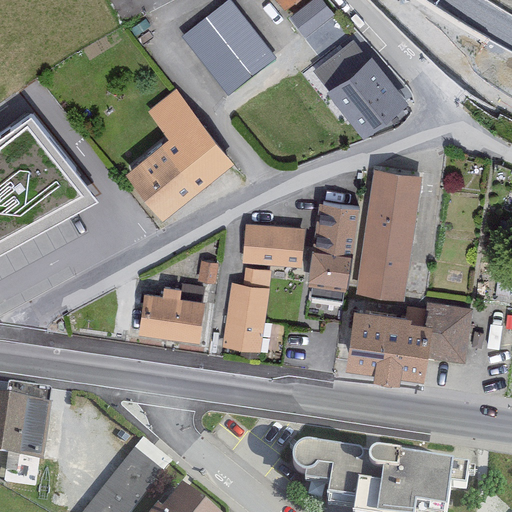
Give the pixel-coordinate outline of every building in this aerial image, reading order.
[(333,8),(326,0),(304,0),(289,13),(305,32),(333,8)] [(266,53),(224,2),(183,36),(225,87),(266,53)] [(357,35),(312,71),(360,132),(406,96),(357,35)] [(229,162),(171,91),(145,112),(165,135),(123,170),(162,217),(229,162)] [(0,255),(104,197),(33,107),(0,129),(0,255)] [(419,174),(372,167),(354,290),(402,297),(419,174)] [(355,206),(317,201),(305,286),(344,291),(355,206)] [(301,229),(243,224),(240,263),(298,268),(301,229)] [(213,265),(198,263),(196,280),(211,282),(213,265)] [(268,271),(242,268),(240,287),(228,285),(220,346),(258,351),(268,271)] [(195,340),(200,300),(179,298),(180,289),(160,286),(159,295),(141,292),(136,333),(195,340)] [(470,307),(425,301),(424,309),(351,299),(341,368),(423,380),(426,357),(462,362),(470,307)] [(44,407),(47,391),(4,384),(1,400),(0,400),(0,455),(40,462),(50,408),(44,407)] [(467,466),(305,448),(300,449),(297,451),(294,455),(292,459),(292,464),(294,468),(296,472),(300,475),(304,477),(303,485),(328,488),(327,498),(355,501),(353,511),(446,511),(449,489),(464,490),(467,466)] [(128,511),(161,474),(134,452),(82,511),(128,511)] [(212,511),(180,487),(163,509),(155,503),(148,511),(212,511)]
